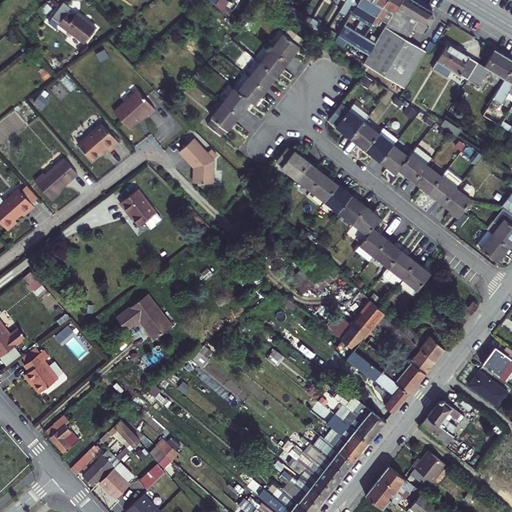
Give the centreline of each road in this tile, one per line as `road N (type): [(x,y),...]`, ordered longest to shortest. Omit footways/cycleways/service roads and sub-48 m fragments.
road 1 (residential): [(508,289),(283,112)]
road 2 (residential): [(0,264),(151,147),(163,162)]
road 3 (residential): [(336,511),(441,377)]
